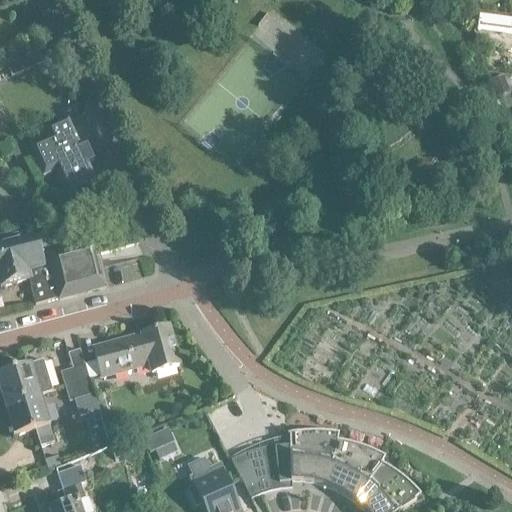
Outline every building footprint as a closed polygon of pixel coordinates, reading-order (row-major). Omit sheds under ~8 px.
[(275,57),(289,46),(276,28),(262,38),(275,57)] [(6,66),(11,78),(51,62),(46,50),(6,66)] [(98,190),(85,162),(91,159),(87,149),(80,151),(68,123),(45,133),(28,140),(33,150),(30,151),(43,179),(55,174),(69,204),(87,196),(93,212),(117,202),(110,185),(98,190)] [(30,161),(22,143),(10,149),(18,166),(30,161)] [(0,288),(28,281),(35,307),(100,289),(92,259),(69,265),(69,264),(57,267),(57,268),(52,269),(51,265),(43,267),(35,238),(15,243),(14,239),(0,242),(0,288)] [(142,338),(93,352),(101,381),(149,367),(152,376),(179,368),(168,329),(141,336),(142,338)] [(72,371),(82,401),(94,397),(81,353),(68,357),(72,371)] [(0,396),(4,409),(41,397),(53,394),(43,363),(0,376),(0,396)] [(82,401),(72,371),(61,375),(65,390),(70,405),(82,401)] [(50,427),(41,397),(4,409),(13,439),(36,432),(41,449),(54,445),(49,428),(50,427)] [(110,447),(121,443),(114,421),(102,425),(110,447)] [(173,445),(167,432),(144,442),(149,456),(173,445)] [(341,444),(338,444),(339,438),(339,437),(332,436),(326,435),(319,435),(310,435),(299,436),(288,437),(288,439),(289,438),(290,449),(276,451),(275,449),(260,452),(246,457),(231,463),(251,502),(261,497),(271,494),(281,492),(292,491),(292,485),(303,485),(313,487),(324,490),(334,494),(344,499),(353,505),(361,511),(403,511),(416,504),(415,502),(420,498),(420,499),(421,498),(417,493),(412,488),(407,483),(401,479),(398,476),(391,472),(385,468),(382,466),(384,461),(385,461),(385,460),(379,457),(372,454),(369,452),(362,450),(355,448),(348,446),(341,444)] [(110,450),(114,462),(123,458),(119,446),(110,450)] [(117,464),(91,474),(95,486),(121,476),(117,464)] [(238,511),(219,468),(191,481),(195,489),(188,492),(195,509),(202,506),(204,511),(238,511)] [(133,476),(138,490),(153,484),(148,471),(133,476)] [(82,511),(79,502),(85,500),(80,487),(58,495),(62,509),(53,511),(82,511)]
